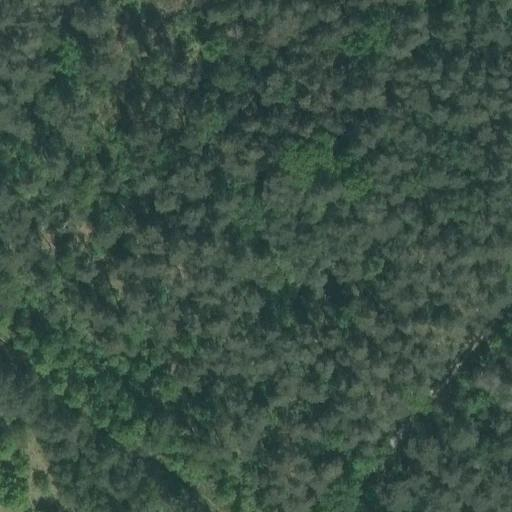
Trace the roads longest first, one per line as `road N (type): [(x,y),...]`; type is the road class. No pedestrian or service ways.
road 1 (track): [(208,511),(117,453),(0,344)]
road 2 (track): [(511,305),(343,511)]
